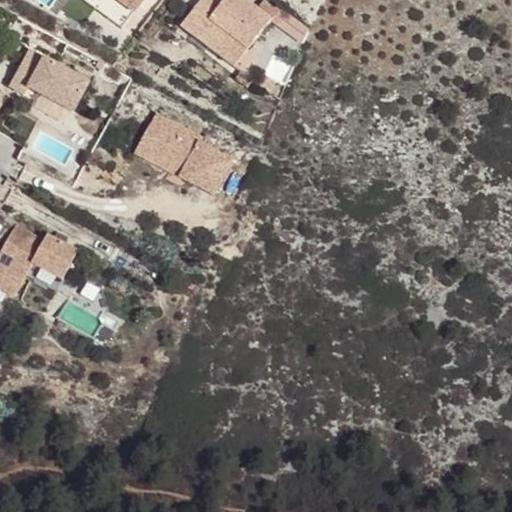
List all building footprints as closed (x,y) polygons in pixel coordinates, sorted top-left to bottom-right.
[(82,0),(121,30),(136,10),(123,0),(82,0)] [(123,0),(136,10),(143,0),(123,0)] [(272,20),(244,0),(225,0),(221,6),(210,20),(196,9),(181,28),(235,69),(272,20)] [(221,6),(214,0),(201,0),(196,9),(210,20),(221,6)] [(43,58),(28,50),(8,87),(23,96),(27,88),(43,58)] [(87,82),(43,58),(27,88),(71,112),(87,82)] [(0,106),(9,96),(0,91),(0,106)] [(202,139),(156,114),(140,144),(185,167),(180,179),(214,197),(233,162),(199,144),(202,139)] [(185,167),(140,144),(135,154),(180,179),(185,167)] [(44,242),(15,226),(0,254),(0,284),(16,293),(33,263),(62,279),(76,253),(47,237),(44,242)]
